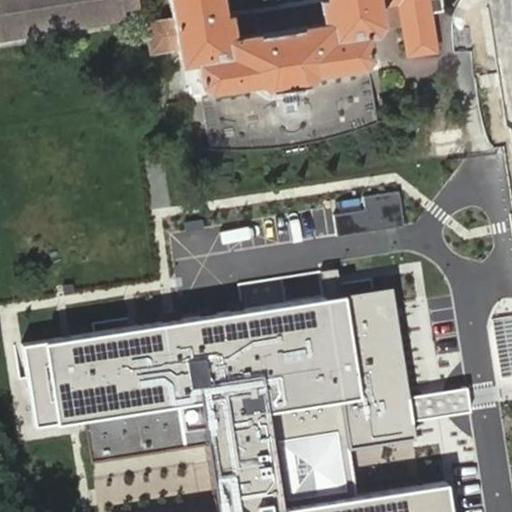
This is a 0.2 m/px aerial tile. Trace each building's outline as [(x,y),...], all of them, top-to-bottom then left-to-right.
[(325,0),(326,2),(230,18),(226,0),(0,0),(0,38),(121,19),(119,9),(135,7),(133,0),(162,0),(166,20),(140,24),(145,53),(170,49),(172,62),(189,60),(193,81),(199,130),(210,129),(211,140),(235,140),(258,138),(292,134),(315,131),(339,125),(359,119),(356,106),(367,104),(357,32),(367,30),(373,21),(372,16),(398,13),(400,24),(405,55),(433,50),(427,13),(425,0),(325,0)] [(439,0),(425,0),(427,13),(441,10),(439,0)] [(373,21),(367,30),(400,24),(398,13),(372,16),(373,21)] [(356,106),(359,119),(369,116),(367,104),(356,106)] [(211,140),(200,140),(201,147),(214,148),(236,150),(283,145),(369,125),(369,116),(359,119),(339,125),(315,131),(292,134),(258,138),(235,140),(211,140)] [(210,129),(199,130),(200,140),(211,140),(210,129)] [(65,329),(14,337),(28,434),(208,408),(219,480),(223,511),(449,511),(445,481),(285,504),(270,404),(349,392),(357,445),(418,437),(395,281),(203,309),(169,314),(133,319),(65,329)]
